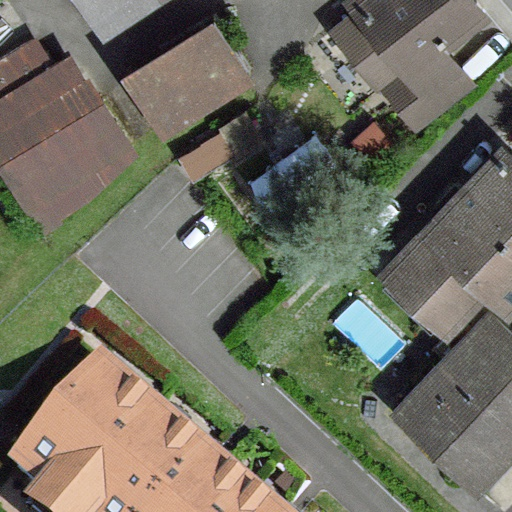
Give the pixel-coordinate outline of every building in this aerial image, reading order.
[(83,0),(103,31),(153,0),(83,0)] [(494,13),(484,0),(347,0),(359,14),(338,31),(416,131),(481,80),(454,45),(494,13)] [(255,77),(216,15),(124,72),(163,134),(255,77)] [(137,146),(72,51),(52,61),(37,37),(0,59),(0,160),(42,230),(137,146)] [(215,167),(275,131),(259,106),(199,142),(215,167)] [(451,350),(394,406),(474,488),(511,451),(511,323),(511,322),(511,138),(375,272),(451,350)] [(279,511),(116,376),(26,483),(60,511),(279,511)]
